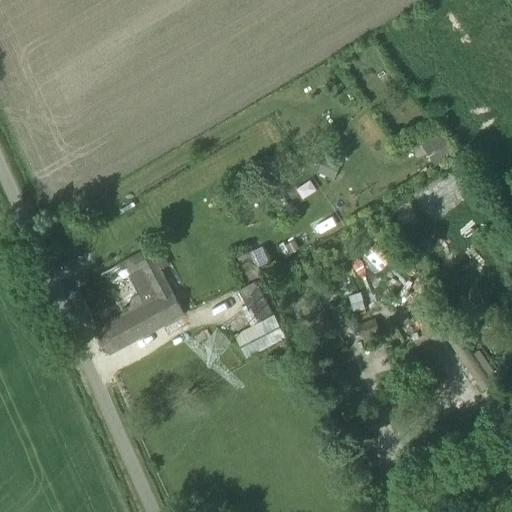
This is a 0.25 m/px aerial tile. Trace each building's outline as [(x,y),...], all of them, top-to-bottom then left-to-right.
[(440,127),(420,143),(437,165),(457,149),(440,127)] [(325,157),(319,172),(334,179),(341,164),(325,157)] [(377,243),(366,252),(379,270),(391,261),(377,243)] [(122,310),(124,315),(97,329),(110,353),(184,313),(173,292),(182,287),(159,244),(150,249),(102,273),(107,285),(129,274),(139,293),(134,295),(131,298),(130,301),(131,305),(122,310)] [(263,276),(258,265),(270,260),(263,245),(237,257),(249,283),(263,276)] [(235,291),(243,307),(268,294),(266,290),(262,292),(256,280),(235,291)] [(476,285),(468,290),(472,299),(474,299),(479,310),(476,311),(477,312),(468,316),(473,327),(496,315),(486,291),(483,292),(479,283),(476,285)] [(274,314),(235,334),(247,357),(285,337),(274,314)] [(374,315),(358,319),(365,343),(381,338),(374,315)] [(405,448),(419,472),(435,462),(433,459),(445,452),(433,431),(405,448)]
